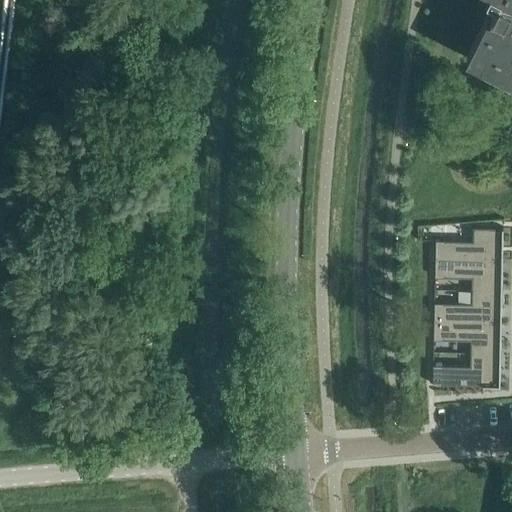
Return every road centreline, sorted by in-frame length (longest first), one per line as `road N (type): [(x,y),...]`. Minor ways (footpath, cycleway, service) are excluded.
road 1 (unclassified): [(295,451),(285,264),(312,0)]
road 2 (unclassified): [(295,451),(0,477)]
road 3 (residential): [(295,451),(511,434)]
